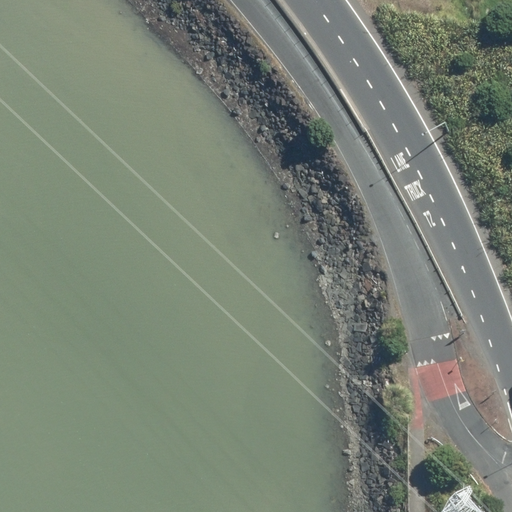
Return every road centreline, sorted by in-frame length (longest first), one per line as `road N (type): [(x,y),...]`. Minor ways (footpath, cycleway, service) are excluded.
road 1 (unclassified): [(447,394),(381,201),(349,140),(244,0)]
road 2 (motorway): [(511,369),(448,226),(310,0)]
road 3 (unclassified): [(511,503),(465,443),(447,394)]
